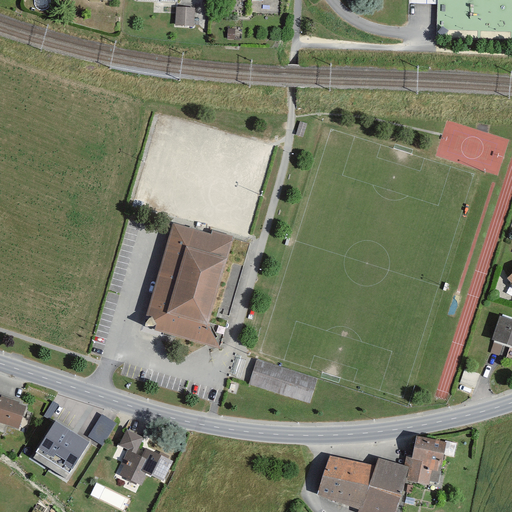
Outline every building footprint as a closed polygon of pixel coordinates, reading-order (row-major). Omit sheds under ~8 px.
[(197,8),(178,7),(177,27),(197,28),(197,8)] [(238,243),(181,225),(164,279),(150,319),(160,338),(222,357),(208,335),(238,243)] [(511,319),(500,315),(492,340),(494,341),(490,353),(499,356),(503,345),(510,348),(507,358),(511,359),(511,319)] [(327,379),(267,360),(257,389),(318,409),(327,379)] [(465,368),(462,383),(477,386),(480,371),(465,368)] [(41,406),(1,393),(0,395),(0,426),(31,437),(41,406)] [(123,425),(110,416),(97,434),(110,443),(123,425)] [(97,439),(64,419),(39,459),(72,479),(97,439)] [(157,437),(136,427),(126,447),(138,453),(125,480),(145,490),(149,481),(166,489),(179,463),(151,450),(157,437)] [(332,461),(318,505),(343,511),(396,511),(405,486),(435,495),(449,448),(415,438),(406,468),(378,459),(374,473),(332,461)] [(118,499),(116,499),(119,493),(97,482),(92,494),(115,505),(118,499)]
